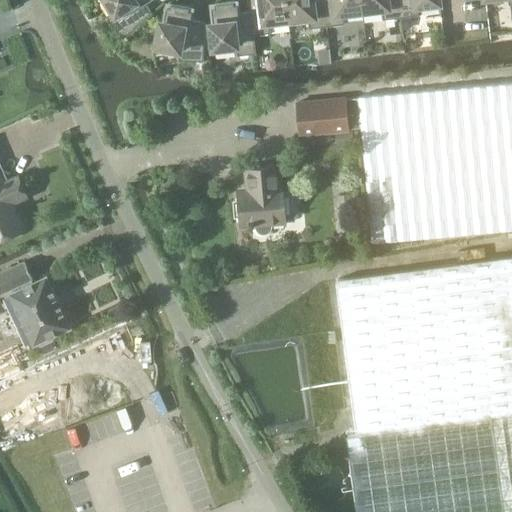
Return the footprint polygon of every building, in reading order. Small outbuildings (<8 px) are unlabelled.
[(107,0),(115,12),(107,20),(123,38),(152,13),(145,1),(146,0),(107,0)] [(256,53),(254,35),(253,35),(250,11),(239,13),(237,3),(234,4),(234,0),(214,3),(214,6),(211,7),(213,23),(210,23),(213,47),(236,44),(237,55),(256,53)] [(250,11),(253,35),(254,35),(271,33),(269,22),(288,19),(285,0),(248,0),(250,11)] [(309,28),(327,26),(323,0),(285,0),(288,19),(308,17),(309,28)] [(343,13),(362,11),(360,0),(323,0),(327,26),(344,24),(343,13)] [(360,0),(362,11),(381,8),(383,19),(400,17),(398,0),(360,0)] [(398,0),(400,17),(418,15),(417,4),(439,1),(439,0),(398,0)] [(178,49),(178,60),(203,61),(204,22),(191,20),(192,10),(189,10),(190,6),(170,3),(170,6),(166,5),(163,22),(161,21),(156,45),(178,49)] [(347,130),(360,129),(371,242),(511,229),(511,82),(357,97),(357,98),(344,100),(347,130)] [(347,131),(347,130),(344,100),(344,99),(296,103),(299,135),(347,131)] [(249,192),(237,193),(240,225),(255,224),(255,229),(257,232),(259,234),(262,235),(265,234),(268,233),(270,230),(271,227),(271,222),(285,221),(282,189),(277,189),(275,167),(247,170),(249,192)] [(0,239),(22,229),(14,211),(11,202),(26,195),(18,177),(1,184),(0,181),(0,239)] [(511,511),(511,255),(338,279),(358,433),(347,435),(357,511),(511,511)] [(0,272),(0,293),(12,288),(14,292),(10,293),(11,295),(33,343),(34,344),(35,344),(38,342),(40,346),(51,340),(49,337),(69,328),(70,327),(70,326),(61,307),(61,306),(57,296),(56,297),(47,278),(46,276),(45,277),(32,283),(31,279),(33,278),(25,261),(24,262),(0,272)] [(19,345),(0,354),(0,375),(27,362),(19,345)]
